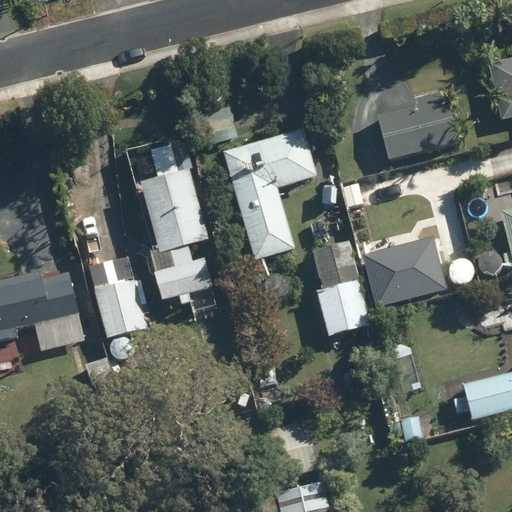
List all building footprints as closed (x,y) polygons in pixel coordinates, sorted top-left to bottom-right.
[(501,130),(511,126),(511,68),(488,74),(501,130)] [(388,169),(459,151),(446,101),(418,108),(420,115),(377,126),(388,169)] [(226,116),(192,127),(200,154),(235,143),(226,116)] [(222,163),(254,272),(294,261),(276,199),(316,187),(303,140),(222,163)] [(160,312),(212,297),(203,268),(193,271),(188,255),(208,249),(186,180),(139,195),(161,265),(147,269),(160,312)] [(511,217),(501,221),(511,266),(511,217)] [(364,253),(377,306),(447,289),(434,236),(364,253)] [(316,301),(328,347),(370,336),(356,280),(346,283),(338,252),(312,259),(322,300),(316,301)] [(39,280),(0,289),(0,349),(17,345),(15,337),(79,322),(69,280),(41,287),(39,280)] [(95,299),(106,346),(147,336),(136,288),(95,299)] [(125,364),(125,347),(111,346),(111,363),(125,364)] [(98,351),(83,355),(87,367),(102,363),(98,351)] [(114,385),(105,365),(84,373),(93,394),(114,385)] [(511,381),(462,394),(464,404),(454,407),(458,419),(468,417),(471,430),(511,420),(511,381)] [(420,418),(399,424),(406,450),(427,444),(420,418)] [(317,477),(305,427),(256,440),(269,490),(317,477)] [(327,511),(323,491),(240,510),(239,511),(327,511)]
